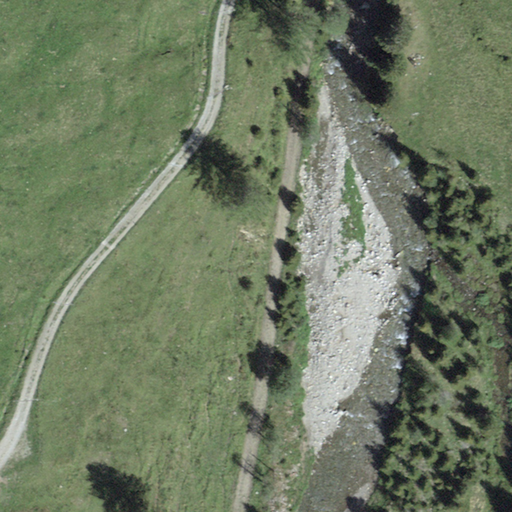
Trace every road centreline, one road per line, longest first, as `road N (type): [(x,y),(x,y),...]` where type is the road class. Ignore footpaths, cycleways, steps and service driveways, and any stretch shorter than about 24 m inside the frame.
road 1 (track): [(228,0),(216,93),(202,127),(49,326),(0,453)]
road 2 (track): [(309,0),(237,511)]
